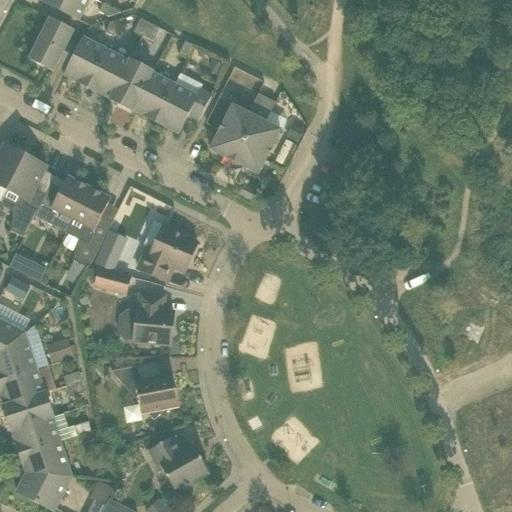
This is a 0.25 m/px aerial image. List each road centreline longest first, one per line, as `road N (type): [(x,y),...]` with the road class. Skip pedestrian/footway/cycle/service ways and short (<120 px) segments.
road 1 (residential): [(475,511),(432,366),(376,296),(329,255),(268,230)]
road 2 (residential): [(268,230),(0,93)]
road 3 (residential): [(258,475),(219,413),(211,376),(220,283),(245,242),(268,230)]
